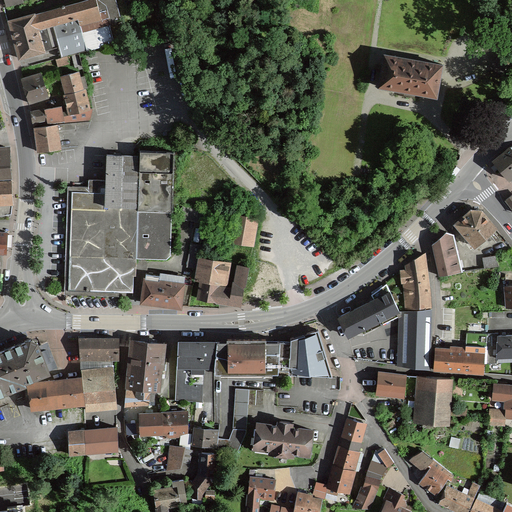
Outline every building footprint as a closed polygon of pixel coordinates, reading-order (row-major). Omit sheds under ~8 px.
[(80,52),(127,39),(116,0),(84,0),(35,14),(35,13),(10,20),(20,57),(59,46),(62,56),(67,55),(72,53),(80,52)] [(84,68),(80,52),(72,53),(74,61),(77,61),(79,65),(80,68),(84,68)] [(379,86),(437,96),(442,64),(385,53),(379,86)] [(69,62),(67,55),(62,56),(56,58),(58,65),(69,62)] [(79,70),(62,75),(67,91),(88,85),(86,77),(81,78),(79,70)] [(30,102),(49,96),(41,72),(22,78),(26,89),(30,102)] [(62,105),(46,108),(48,118),(49,123),(65,120),(90,118),(92,107),(89,107),(85,89),(65,93),(60,97),(62,105)] [(31,111),(33,121),(48,118),(46,108),(31,111)] [(57,124),(36,126),(37,133),(39,150),(59,148),(57,124)] [(511,145),(494,159),(509,178),(511,175),(511,145)] [(0,156),(10,156),(10,148),(0,148),(0,156)] [(81,288),(133,290),(134,274),(136,274),(137,257),(138,209),(139,206),(181,207),(183,157),(108,154),(107,180),(89,179),(89,187),(73,186),(70,275),(81,288)] [(0,156),(0,177),(11,177),(11,165),(10,156),(0,156)] [(0,213),(7,213),(7,203),(13,202),(13,192),(12,181),(0,181),(0,213)] [(207,213),(208,207),(184,204),(182,219),(205,222),(207,213)] [(227,210),(208,207),(207,213),(226,216),(227,210)] [(476,245),(497,227),(482,209),(472,209),(457,222),(476,245)] [(254,244),(259,217),(236,213),(231,240),(254,244)] [(441,274),(463,270),(454,233),(448,230),(445,233),(434,242),(441,274)] [(197,260),(200,244),(192,243),(189,259),(197,260)] [(402,300),(403,307),(431,305),(426,253),(408,263),(408,269),(402,270),(404,280),(409,280),(411,299),(402,300)] [(485,257),(486,267),(499,265),(497,255),(485,257)] [(246,285),(249,266),(242,265),(241,271),(238,271),(236,283),(234,282),(233,287),(219,285),(220,282),(221,283),(225,260),(200,256),(196,278),(202,279),(199,297),(235,303),(241,304),(244,284),(246,285)] [(181,306),(184,278),(146,273),(143,301),(181,306)] [(388,320),(402,313),(388,283),(372,293),(375,298),(340,316),(349,334),(364,327),(366,331),(375,326),(373,322),(386,316),(388,320)] [(432,308),(405,310),(403,364),(430,367),(432,308)] [(290,337),(290,338),(294,337),(318,330),(318,329),(291,337),(290,337)] [(291,342),(281,341),(279,370),(289,370),(298,371),(298,374),(332,377),(318,330),(290,338),(291,342)] [(488,332),(487,362),(497,362),(498,357),(511,356),(511,334),(498,335),(499,332),(488,332)] [(119,357),(119,337),(79,337),(81,357),(119,357)] [(25,380),(50,371),(47,364),(54,360),(51,348),(45,349),(46,350),(42,352),(38,341),(31,338),(0,350),(0,393),(25,383),(25,380)] [(145,388),(144,392),(150,392),(150,391),(152,391),(152,389),(160,389),(162,369),(160,368),(161,362),(164,362),(166,343),(132,340),(127,386),(145,388)] [(199,340),(178,340),(177,364),(194,365),(204,365),(205,340),(199,340)] [(217,340),(205,340),(204,365),(215,365),(217,340)] [(240,341),(217,340),(215,365),(214,372),(228,372),(229,343),(240,343),(240,341)] [(281,341),(240,341),(240,343),(229,343),(228,372),(279,372),(281,341)] [(485,345),(468,343),(468,348),(437,346),(437,351),(436,368),(484,371),(485,345)] [(194,365),(177,364),(176,399),(196,400),(202,401),(203,370),(194,370),(194,365)] [(399,393),(402,373),(380,370),(377,390),(399,393)] [(82,376),(85,401),(117,397),(114,373),(82,376)] [(399,393),(410,394),(412,374),(402,373),(399,393)] [(425,396),(427,375),(423,375),(412,374),(410,394),(425,396)] [(451,392),(452,377),(427,375),(425,396),(425,402),(448,403),(448,392),(451,392)] [(32,407),(85,401),(82,376),(28,382),(32,407)] [(467,378),(456,377),(455,394),(494,398),(495,382),(495,381),(467,380),(467,378)] [(495,382),(494,398),(507,399),(508,383),(495,382)] [(248,401),(248,403),(256,403),(257,388),(249,388),(249,395),(248,401)] [(263,404),(265,389),(261,388),(257,388),(256,403),(263,404)] [(126,406),(127,406),(133,405),(149,404),(149,401),(150,392),(144,392),(127,390),(126,406)] [(446,423),(447,409),(425,408),(424,421),(446,423)] [(164,435),(168,434),(189,433),(188,409),(162,410),(164,435)] [(141,433),(162,432),(162,411),(140,412),(140,422),(141,431),(141,433)] [(348,417),(343,435),(361,440),(366,422),(348,417)] [(309,452),(312,428),(291,426),(292,421),(288,421),(280,420),(279,424),(258,422),(255,445),(271,447),(271,452),(292,454),(293,450),(309,452)] [(86,428),(86,451),(106,449),(106,450),(112,450),(112,448),(118,448),(118,425),(86,428)] [(194,442),(218,444),(219,437),(219,430),(196,427),(194,442)] [(218,444),(217,451),(238,453),(246,431),(247,428),(234,427),(230,438),(219,437),(218,444)] [(69,452),(86,451),(86,428),(69,430),(69,452)] [(415,433),(419,441),(434,442),(434,434),(415,432),(415,433)] [(171,445),(171,454),(184,455),(185,447),(190,448),(192,433),(189,433),(168,434),(168,437),(184,436),(181,439),(181,445),(171,445)] [(343,435),(335,463),(353,468),(354,463),(359,448),(361,440),(343,435)] [(395,460),(385,447),(379,451),(378,451),(385,460),(388,465),(389,465),(395,460)] [(359,448),(354,463),(358,464),(362,449),(359,448)] [(377,449),(372,459),(375,459),(376,458),(383,462),(385,460),(378,451),(379,451),(378,449),(377,449)] [(427,461),(429,462),(434,457),(423,449),(413,455),(425,463),(427,461)] [(203,451),(201,473),(213,474),(214,452),(203,451)] [(171,454),(170,469),(181,467),(184,455),(171,454)] [(429,462),(427,465),(429,467),(431,464),(447,476),(448,474),(446,472),(448,469),(434,457),(429,462)] [(383,472),(386,464),(373,460),(371,468),(383,472)] [(353,468),(335,463),(329,485),(330,485),(328,490),(336,492),(338,487),(348,490),(353,468)] [(429,467),(420,481),(437,492),(448,476),(447,476),(431,464),(429,467)] [(369,468),(367,474),(381,478),(383,473),(369,468)] [(447,476),(448,476),(451,479),(454,473),(448,469),(446,472),(448,474),(447,476)] [(194,480),(193,496),(202,497),(203,494),(204,489),(215,474),(213,474),(201,473),(201,474),(194,480)] [(381,478),(367,474),(364,484),(378,488),(381,478)] [(248,495),(247,501),(256,502),(257,494),(274,495),(275,485),(276,478),(251,476),(249,495),(248,495)] [(184,478),(174,479),(175,481),(173,482),(173,486),(155,489),(158,505),(156,506),(157,511),(168,511),(167,504),(180,502),(188,501),(184,478)] [(465,511),(467,511),(475,495),(471,494),(473,492),(464,488),(463,490),(448,483),(440,500),(454,506),(465,511)] [(378,488),(364,484),(355,506),(371,508),(378,489),(378,488)] [(405,498),(407,494),(391,486),(386,499),(387,499),(381,511),(411,511),(412,511),(407,508),(409,503),(407,499),(405,498)] [(492,490),(491,495),(499,498),(501,499),(501,493),(492,490)] [(488,494),(480,491),(478,495),(482,497),(481,499),(485,501),(488,494)] [(319,511),(322,503),(323,497),(314,495),(313,495),(311,494),(298,492),(294,511),(297,511),(319,511)] [(491,495),(488,494),(485,501),(495,506),(499,498),(491,495)] [(470,511),(500,511),(502,509),(495,506),(485,501),(481,499),(477,497),(470,511)] [(495,506),(502,509),(506,500),(501,499),(499,498),(495,506)] [(0,501),(0,511),(25,511),(23,499),(0,501)] [(256,502),(247,501),(246,511),(255,511),(256,502)]
